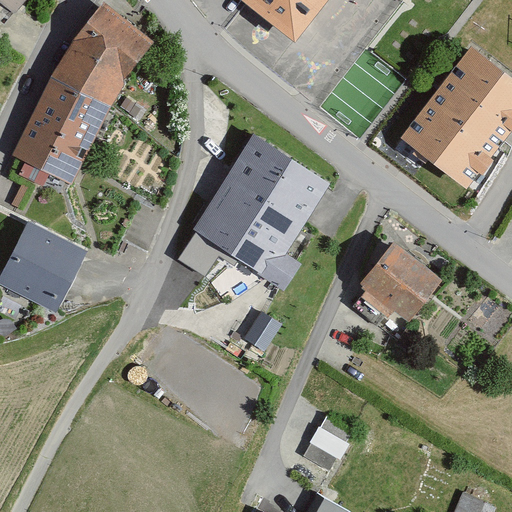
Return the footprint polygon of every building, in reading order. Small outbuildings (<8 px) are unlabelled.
[(28,0),(10,0),(21,9),(28,0)] [(320,0),(255,0),(294,32),(320,0)] [(154,32),(101,2),(60,74),(113,105),(154,32)] [(511,125),(511,64),(477,38),(407,132),(472,179),(511,125)] [(113,105),(60,74),(17,149),(71,179),(113,105)] [(336,176),(259,128),(184,250),(233,280),(248,257),(275,274),(336,176)] [(91,246),(32,218),(4,279),(62,306),(91,246)] [(442,270),(393,240),(365,285),(414,315),(442,270)] [(267,347),(283,319),(262,307),(246,335),(267,347)] [(320,414),(305,457),(337,469),(352,426),(320,414)] [(462,488),(452,511),(482,511),(488,498),(462,488)] [(354,511),(325,497),(316,511),(278,511),(268,507),(264,511),(354,511)]
